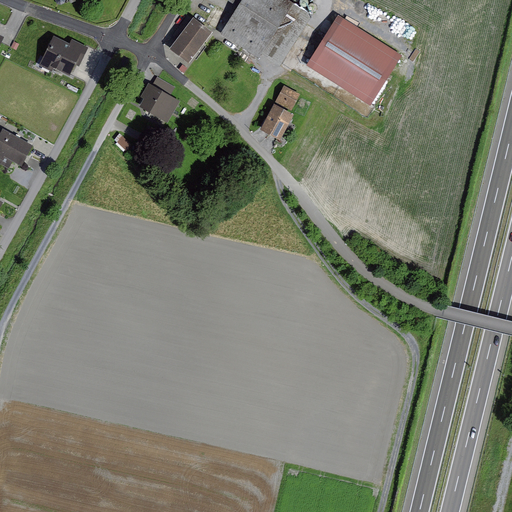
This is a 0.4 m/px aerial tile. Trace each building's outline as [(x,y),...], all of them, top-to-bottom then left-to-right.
[(224,33),(279,69),(318,10),(302,0),(220,0),(238,12),(224,33)] [(219,29),(201,15),(173,50),(192,64),(219,29)] [(404,55),(341,17),(310,68),(373,106),(404,55)] [(71,45),(56,37),(42,65),(60,74),(62,70),(74,76),(90,45),(75,37),(71,45)] [(178,97),(152,82),(141,99),(167,115),(178,97)] [(303,91),(283,84),(265,129),(285,137),(303,91)] [(33,142),(3,128),(0,134),(0,157),(21,168),(33,142)]
